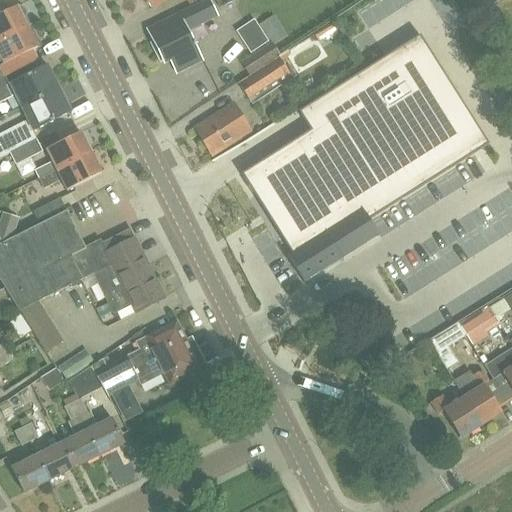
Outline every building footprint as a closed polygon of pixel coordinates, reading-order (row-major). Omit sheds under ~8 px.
[(147,0),(153,8),(164,0),(147,0)] [(164,62),(171,59),(177,72),(201,60),(186,31),(216,16),(207,0),(148,30),(164,62)] [(215,0),(219,8),(234,1),(233,0),(215,0)] [(0,13),(0,38),(27,25),(23,18),(26,15),(26,10),(24,7),(21,5),(17,5),(0,13)] [(0,78),(2,77),(5,76),(37,60),(32,48),(37,46),(27,25),(0,38),(0,57),(2,61),(0,62),(0,78)] [(309,131),(240,175),(254,196),(267,188),(267,189),(267,188),(311,257),(333,243),(341,257),(350,251),(376,235),(367,222),(368,221),(483,148),(488,145),(419,36),(385,58),(365,70),(298,112),(309,131)] [(248,75),(280,55),(271,43),(240,63),(248,75)] [(287,50),(280,55),(248,75),(237,83),(251,105),(296,77),(293,72),(289,75),(281,61),(290,56),(287,50)] [(47,63),(10,82),(15,93),(21,105),(59,86),(47,63)] [(0,78),(0,101),(1,101),(12,95),(2,77),(0,78)] [(25,121),(0,133),(0,146),(4,155),(9,152),(36,138),(32,130),(71,110),(59,86),(21,105),(28,119),(31,126),(28,127),(25,121)] [(195,128),(212,154),(250,130),(233,104),(195,128)] [(46,148),(52,161),(34,170),(38,178),(90,151),(80,131),(46,148)] [(36,138),(9,152),(16,164),(42,150),(36,138)] [(90,151),(38,178),(43,187),(61,178),(66,189),(101,171),(90,151)] [(59,198),(33,210),(39,223),(65,210),(59,198)] [(1,242),(0,242),(0,279),(19,310),(38,301),(79,279),(93,272),(98,283),(108,303),(110,308),(112,311),(131,302),(136,311),(164,297),(129,228),(101,243),(99,239),(84,247),(65,211),(65,210),(39,223),(11,237),(1,242)] [(0,220),(0,240),(1,242),(11,237),(15,225),(0,220)] [(110,308),(97,314),(99,318),(112,311),(110,308)] [(469,336),(474,344),(487,335),(482,328),(496,319),(489,308),(462,326),(469,336)] [(30,331),(19,313),(8,321),(20,339),(30,331)] [(162,371),(169,384),(200,368),(175,320),(134,341),(138,348),(105,365),(102,358),(89,366),(102,388),(106,395),(137,379),(139,383),(162,371)] [(428,340),(446,370),(456,363),(446,347),(464,336),(456,323),(428,340)] [(359,349),(371,369),(380,364),(367,344),(359,349)] [(511,348),(494,360),(484,366),(493,380),(502,374),(511,390),(511,348)] [(84,350),(58,367),(66,380),(90,364),(88,362),(91,360),(84,350)] [(8,351),(0,356),(0,367),(13,360),(9,353),(8,351)] [(409,378),(419,372),(411,359),(401,365),(409,378)] [(89,366),(68,380),(77,400),(80,398),(102,388),(89,366)] [(43,377),(52,392),(65,383),(57,369),(43,377)] [(485,385),(489,382),(482,370),(458,385),(455,380),(453,381),(464,398),(480,425),(501,412),(485,385)] [(480,425),(464,398),(450,406),(443,395),(432,402),(439,414),(444,411),(460,437),(480,425)] [(77,400),(71,403),(78,417),(87,412),(80,398),(77,400)] [(6,403),(0,406),(0,409),(4,417),(12,413),(6,403)] [(78,417),(71,403),(62,407),(69,421),(78,417)] [(89,411),(87,412),(78,417),(97,455),(123,442),(111,418),(97,426),(89,411)] [(66,423),(74,437),(60,444),(72,467),(97,455),(78,417),(69,421),(66,423)] [(22,427),(29,442),(38,438),(31,423),(22,427)] [(29,442),(22,427),(14,431),(21,446),(29,442)] [(60,444),(35,456),(47,480),(72,467),(60,444)] [(47,480),(35,456),(10,469),(21,492),(47,480)]
